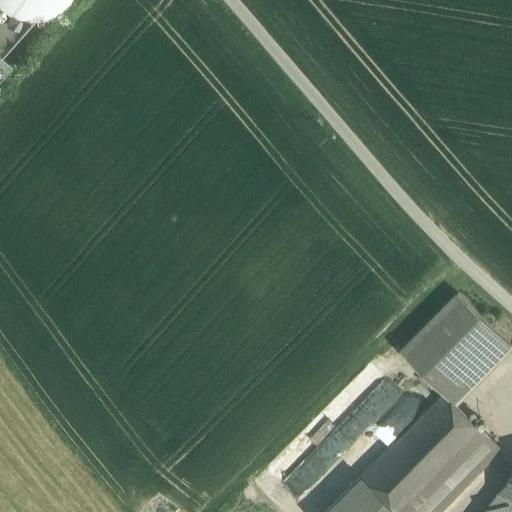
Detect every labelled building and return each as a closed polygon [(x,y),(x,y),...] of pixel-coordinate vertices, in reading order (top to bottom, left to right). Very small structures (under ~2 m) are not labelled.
[(511,344),(459,291),(402,348),(445,391),(456,403),(511,345),(511,344)] [(445,391),(323,511),(439,511),(478,474),(456,452),(480,427),(456,403),(445,391)] [(480,427),(456,452),(478,474),(502,449),(480,427)] [(511,470),(497,491),(511,501),(511,470)] [(511,511),(511,501),(497,491),(482,511),(511,511)]
